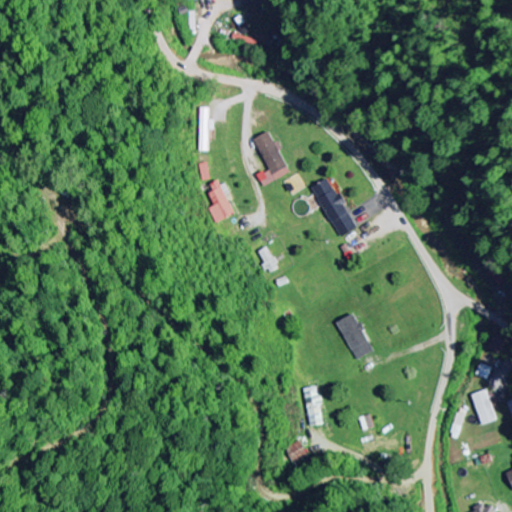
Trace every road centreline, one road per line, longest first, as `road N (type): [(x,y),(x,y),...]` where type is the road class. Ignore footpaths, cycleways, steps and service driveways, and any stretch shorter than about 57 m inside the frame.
road 1 (residential): [(146,0),(178,65),(286,98),(323,121),(369,169),(440,278),(511,336)]
road 2 (residential): [(429,511),(428,458),(452,335),(440,278)]
